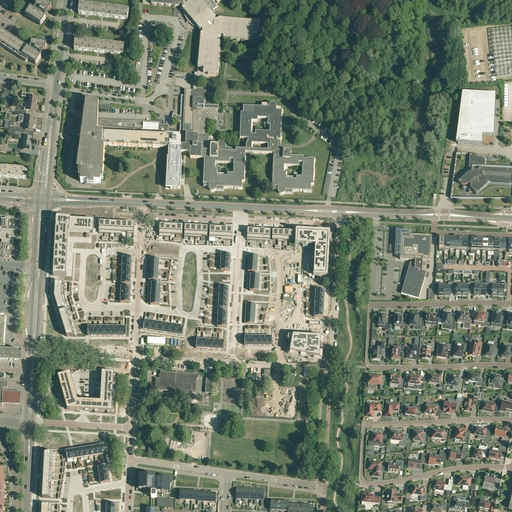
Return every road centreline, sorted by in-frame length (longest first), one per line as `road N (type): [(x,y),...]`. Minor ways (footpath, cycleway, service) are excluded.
road 1 (residential): [(511,419),(364,423),(361,476),(369,486),(511,466)]
road 2 (residential): [(511,303),(370,304),(367,360),(373,367),(511,365)]
road 3 (tertiary): [(32,423),(42,198)]
road 4 (tertiary): [(42,198),(26,422)]
road 5 (unclassified): [(323,511),(324,487),(227,473)]
